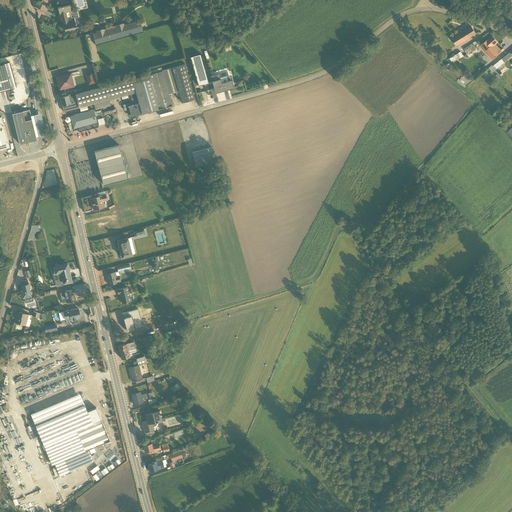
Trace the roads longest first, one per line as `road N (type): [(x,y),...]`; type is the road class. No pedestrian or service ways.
road 1 (track): [(511,439),(348,230),(336,233),(312,283),(106,341)]
road 2 (unclassified): [(60,149),(322,72),(419,8),(511,36)]
road 3 (secondary): [(148,511),(60,149)]
road 4 (residential): [(36,155),(40,173),(0,321)]
road 5 (secondary): [(60,149),(24,0)]
road 6 (track): [(483,110),(392,21)]
